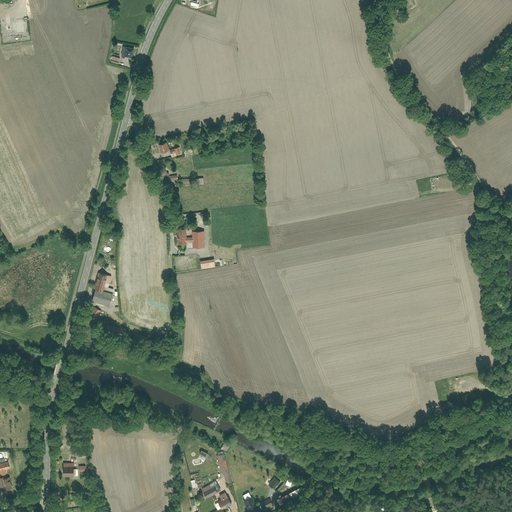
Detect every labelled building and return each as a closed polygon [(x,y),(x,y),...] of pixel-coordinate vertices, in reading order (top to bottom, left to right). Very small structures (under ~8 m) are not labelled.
[(132,47),(122,45),(121,55),(131,56),(132,47)] [(167,141),(158,144),(160,151),(169,149),(167,141)] [(168,172),(163,173),(165,183),(177,180),(176,174),(169,176),(168,172)] [(186,228),(178,228),(178,246),(185,246),(185,242),(193,242),(193,248),(205,248),(205,230),(193,230),(193,236),(186,236),(186,228)] [(214,258),(201,260),(202,268),(215,266),(214,258)] [(110,273),(96,270),(91,288),(93,289),(89,300),(107,305),(113,286),(107,285),(110,273)] [(98,309),(93,306),(86,319),(91,322),(98,309)] [(103,332),(123,335),(125,328),(104,324),(103,332)] [(225,451),(228,446),(223,443),(220,448),(225,451)] [(223,453),(216,455),(224,483),(230,482),(223,453)] [(72,458),(61,458),(61,473),(72,473),(72,471),(75,471),(75,467),(81,467),(81,462),(72,462),(72,458)] [(0,469),(9,468),(8,461),(0,461),(0,469)] [(8,475),(0,477),(0,484),(1,489),(11,487),(8,475)] [(267,484),(274,490),(281,482),(273,476),(267,484)] [(214,484),(202,490),(206,498),(218,492),(214,484)] [(298,487),(287,492),(290,497),(300,493),(298,487)] [(226,491),(219,495),(221,498),(218,500),(222,507),(212,511),(226,511),(224,508),(232,504),(226,491)] [(251,496),(243,500),(249,511),(255,511),(258,511),(251,496)] [(432,496),(425,498),(427,505),(434,504),(432,496)] [(271,497),(261,502),(263,507),(273,502),(271,497)]
